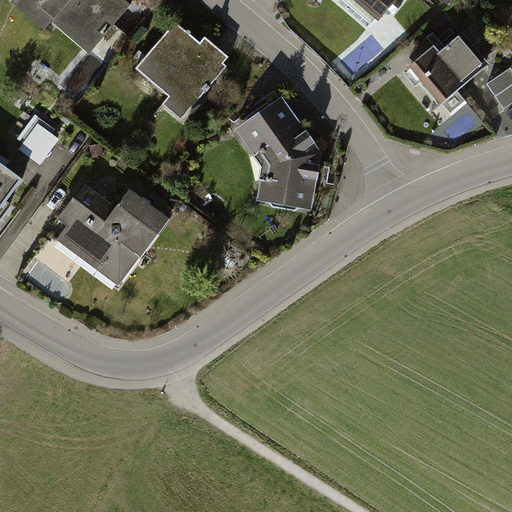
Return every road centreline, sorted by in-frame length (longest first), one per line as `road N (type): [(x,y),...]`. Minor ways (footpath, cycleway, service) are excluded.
road 1 (residential): [(0,304),(112,365),(165,361),(390,213)]
road 2 (residential): [(219,0),(313,83),(355,142),(390,213)]
road 3 (track): [(165,361),(203,410),(364,511)]
road 4 (residential): [(390,213),(511,163)]
